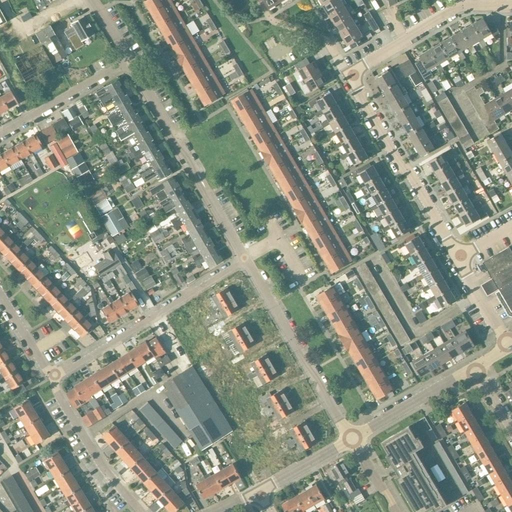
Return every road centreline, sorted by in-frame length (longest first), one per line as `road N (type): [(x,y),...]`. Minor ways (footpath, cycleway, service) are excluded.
road 1 (residential): [(245,260),(126,61)]
road 2 (residential): [(51,378),(245,260)]
road 3 (residential): [(456,260),(351,78)]
road 4 (residential): [(352,439),(245,260)]
road 5 (residential): [(351,78),(459,5),(511,5)]
road 6 (residential): [(138,511),(82,437),(51,378)]
road 7 (residential): [(126,61),(0,134)]
road 8 (tertiary): [(352,439),(474,369)]
